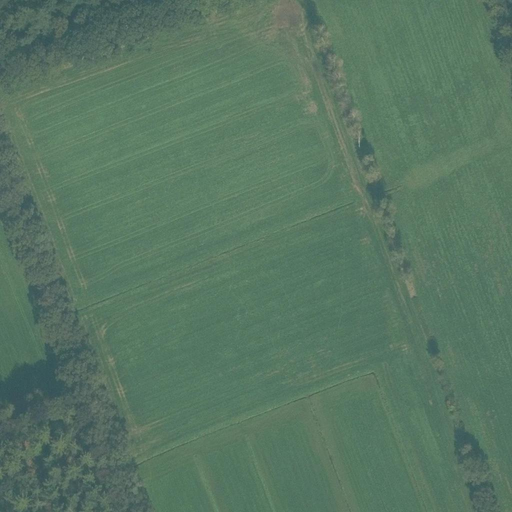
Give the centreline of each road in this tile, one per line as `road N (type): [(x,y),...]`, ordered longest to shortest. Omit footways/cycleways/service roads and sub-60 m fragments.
road 1 (track): [(0,169),(127,511)]
road 2 (track): [(0,74),(203,0)]
